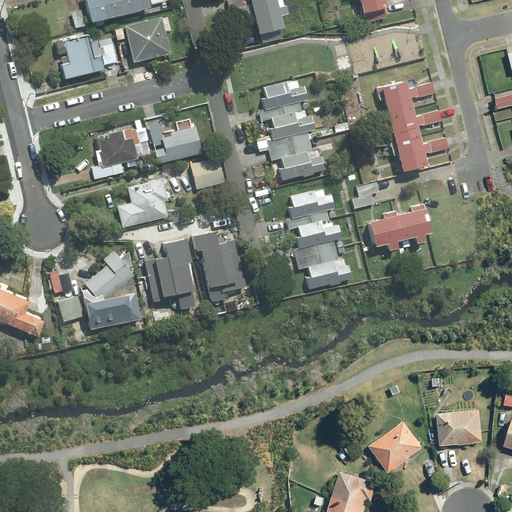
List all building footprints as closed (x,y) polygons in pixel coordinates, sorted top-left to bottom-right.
[(141,0),(77,0),(85,26),(144,11),(141,0)] [(278,9),(272,10),(269,0),(242,0),(252,39),(277,33),(274,20),(281,18),(278,9)] [(352,0),(356,16),(379,10),(376,0),(352,0)] [(382,19),(379,10),(359,15),(362,24),(382,19)] [(157,18),(120,27),(129,65),(166,56),(157,18)] [(96,59),(89,60),(83,35),(58,40),(63,66),(56,67),(59,81),(99,73),(96,59)] [(113,65),(108,40),(97,42),(102,67),(113,65)] [(296,79),(264,87),(267,98),(264,99),(266,109),(259,111),(262,120),(272,118),(275,129),(271,130),(272,135),(256,139),(259,152),(269,149),(272,161),(282,158),(285,168),(281,169),(284,180),(303,175),(303,177),(314,174),(314,173),(326,170),(322,156),(319,157),(318,150),(312,151),(307,132),(316,129),(313,115),(306,117),(305,111),(303,111),(300,102),(308,100),(305,85),(298,87),(296,79)] [(387,144),(395,173),(419,167),(416,156),(423,154),(421,145),(414,146),(409,127),(416,125),(414,117),(407,119),(402,100),(410,98),(407,89),(400,91),(398,83),(373,89),(380,117),(387,144)] [(429,83),(409,88),(412,99),(432,94),(429,83)] [(511,95),(494,100),(497,112),(511,107),(511,95)] [(435,111),(416,116),(419,127),(438,122),(435,111)] [(152,165),(197,155),(191,128),(166,135),(167,138),(156,140),(159,150),(149,152),(152,165)] [(130,140),(122,142),(119,132),(93,138),(95,148),(94,148),(98,168),(134,161),(130,140)] [(443,139),(423,144),(426,155),(445,150),(443,139)] [(215,158),(186,166),(194,194),(223,186),(215,158)] [(159,180),(123,189),(126,204),(113,207),(118,230),(164,220),(160,203),(165,202),(159,180)] [(353,189),(356,198),(376,192),(373,183),(353,189)] [(323,188),(291,196),(293,207),(290,208),(293,218),(286,220),(289,230),(299,227),(301,238),(297,239),(300,248),(288,250),(291,260),(295,259),(298,270),(309,267),(311,277),(307,278),(310,289),(330,284),(330,286),(341,283),(340,282),(352,279),(349,265),(346,266),(344,259),(339,260),(334,241),(343,239),(339,225),(333,226),(331,220),(329,220),(327,211),(335,209),(331,194),(325,196),(323,188)] [(349,201),(351,210),(371,204),(368,195),(349,201)] [(417,210),(361,225),(367,249),(380,245),(382,252),(391,249),(389,244),(407,239),(409,245),(418,243),(416,237),(424,235),(417,210)] [(220,301),(219,294),(240,289),(229,242),(208,247),(206,235),(183,239),(186,255),(191,254),(200,291),(204,305),(220,301)] [(170,299),(174,314),(190,310),(183,288),(179,266),(183,265),(178,243),(155,248),(157,259),(139,262),(148,304),(170,299)] [(110,252),(99,261),(104,267),(80,285),(84,291),(77,292),(79,307),(77,307),(79,322),(85,332),(136,319),(130,296),(98,304),(98,302),(128,277),(118,266),(110,252)] [(61,292),(54,269),(44,272),(51,295),(61,292)] [(19,317),(24,304),(0,294),(0,327),(32,341),(38,325),(19,317)] [(60,323),(78,319),(73,296),(55,299),(60,323)] [(396,383),(386,388),(392,398),(402,393),(396,383)] [(511,390),(504,389),(502,408),(511,408),(511,390)] [(478,411),(435,415),(438,448),(481,444),(478,411)] [(511,419),(502,447),(511,449),(511,419)] [(404,422),(367,448),(385,473),(422,448),(404,422)] [(190,450),(174,450),(175,459),(190,459),(190,450)] [(172,511),(172,508),(182,506),(177,475),(167,476),(167,474),(176,472),(173,453),(164,454),(165,465),(145,468),(151,509),(135,511),(172,511)] [(369,503),(374,483),(337,471),(325,511),(361,511),(365,502),(369,503)] [(110,487),(113,486),(116,507),(94,510),(94,511),(128,511),(125,485),(123,485),(121,475),(109,477),(110,487)]
